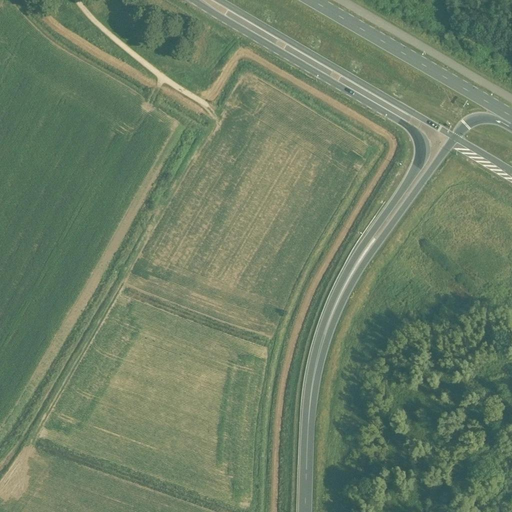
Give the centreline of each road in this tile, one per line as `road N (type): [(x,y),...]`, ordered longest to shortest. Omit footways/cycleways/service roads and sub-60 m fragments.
road 1 (primary): [(193,0),(415,132),(420,159),(408,181)]
road 2 (primary): [(217,0),(454,137)]
road 3 (primary): [(511,116),(310,0)]
road 4 (motorway): [(408,181),(340,283),(312,383)]
road 5 (motorway): [(418,187),(349,287),(312,383)]
road 6 (unclassified): [(511,100),(339,0)]
road 7 (track): [(219,116),(110,39),(73,0)]
road 8 (motorway): [(312,383),(304,511)]
